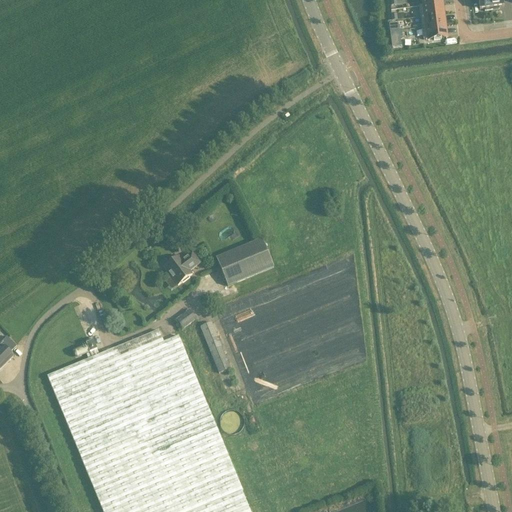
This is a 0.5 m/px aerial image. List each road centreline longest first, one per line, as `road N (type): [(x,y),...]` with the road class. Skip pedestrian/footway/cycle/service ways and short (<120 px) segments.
road 1 (unclassified): [(324,82),(250,135),(31,329),(20,378),(66,511)]
road 2 (tertiary): [(308,0),(455,321),(492,511)]
